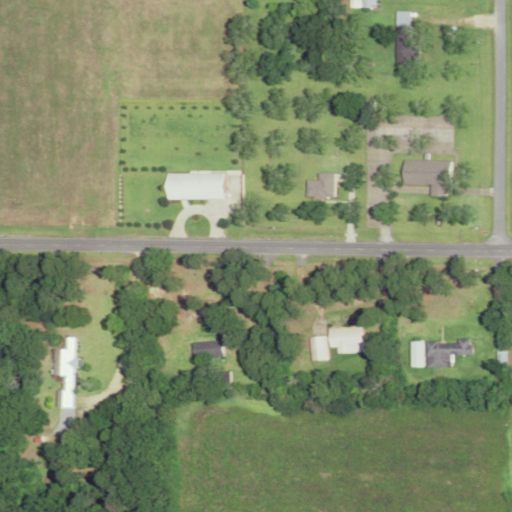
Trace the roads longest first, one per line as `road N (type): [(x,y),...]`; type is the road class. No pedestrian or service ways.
road 1 (tertiary): [(511,250),(0,249)]
road 2 (residential): [(498,250),(493,0)]
